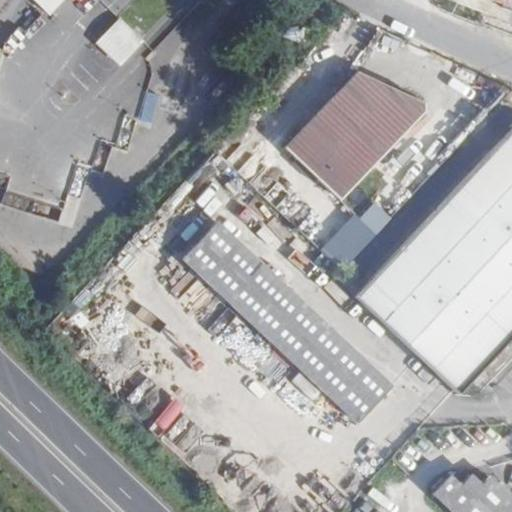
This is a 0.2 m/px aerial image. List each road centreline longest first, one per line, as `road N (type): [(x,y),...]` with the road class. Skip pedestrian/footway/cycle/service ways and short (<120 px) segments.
road 1 (trunk): [(144,511),(0,373)]
road 2 (trunk): [(0,422),(94,511)]
